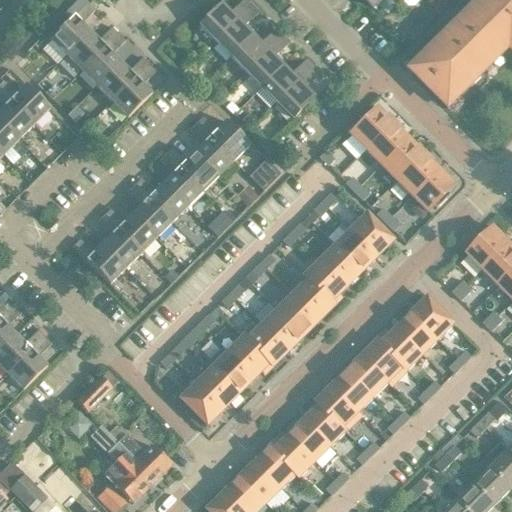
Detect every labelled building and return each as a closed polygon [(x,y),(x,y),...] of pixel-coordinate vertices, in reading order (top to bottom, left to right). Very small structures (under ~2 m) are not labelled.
[(364,0),(375,11),(387,0),(364,0)] [(511,0),(491,0),(480,12),(477,9),(414,72),(448,106),(457,97),(460,100),(484,76),(482,73),(498,57),(501,59),(511,48),(511,0)] [(215,44),(252,8),(245,1),(231,15),(221,6),(199,28),(215,44)] [(51,44),(43,52),(56,66),(65,58),(66,59),(90,35),(82,26),(95,13),(87,5),(50,42),(51,44)] [(230,60),(253,38),(244,29),(259,15),(252,8),(215,44),(230,60)] [(81,74),(119,37),(112,30),(99,43),(90,35),(66,59),(81,74)] [(246,75),(283,39),(276,32),(261,46),(253,38),(230,60),(246,75)] [(97,89),(121,65),(112,57),(126,44),(119,37),(81,74),(97,89)] [(261,90),(283,69),(275,60),(289,46),(283,39),(246,75),(261,90)] [(112,105),(149,67),(142,61),(129,74),(121,65),(97,89),(112,105)] [(276,106),(313,69),(306,63),(291,77),(283,69),(261,90),(276,106)] [(149,67),(112,105),(128,121),(152,97),(143,87),(156,74),(149,67)] [(313,69),(276,106),(292,122),(314,100),(305,91),(320,76),(313,69)] [(0,86),(0,93),(34,127),(50,111),(26,88),(17,97),(3,83),(0,86)] [(0,123),(18,142),(34,127),(0,93),(0,106),(4,111),(0,114),(0,123)] [(366,152),(395,123),(387,115),(383,118),(376,110),(350,136),(366,152)] [(197,127),(234,164),(250,148),(226,124),(217,134),(203,120),(197,127)] [(18,142),(0,123),(0,154),(3,158),(18,142)] [(381,167),(407,142),(399,134),(403,131),(395,123),(366,152),(381,167)] [(218,179),(234,164),(197,127),(190,133),(203,147),(195,155),(218,179)] [(396,183),(425,154),(417,146),(414,149),(407,142),(381,167),(396,183)] [(218,179),(195,155),(186,164),(173,150),(166,157),(203,194),(218,179)] [(328,168),(334,162),(325,153),(319,159),(328,168)] [(411,198),(437,172),(430,165),(433,162),(425,154),(396,183),(411,198)] [(187,210),(203,194),(166,157),(159,164),(172,177),(164,186),(187,210)] [(447,194),(453,188),(437,172),(411,198),(427,214),(433,208),(436,211),(450,197),(447,194)] [(354,194),(360,188),(351,180),(345,185),(354,194)] [(187,210),(164,186),(155,195),(142,181),(135,188),(172,225),(187,210)] [(157,240),(172,225),(135,188),(128,195),(141,208),(133,216),(157,240)] [(363,203),(368,197),(360,188),(354,194),(363,203)] [(322,205),(327,210),(336,202),(330,196),(322,205)] [(313,213),(319,219),(327,210),(322,205),(313,213)] [(385,225),(390,219),(382,210),(376,216),(385,225)] [(157,240),(133,216),(124,225),(111,211),(104,218),(141,256),(157,240)] [(223,215),(208,230),(217,239),(232,224),(223,215)] [(376,259),(392,243),(366,217),(350,233),(376,259)] [(126,271),(141,256),(104,218),(97,225),(111,239),(102,247),(126,271)] [(393,233),(399,228),(390,219),(385,225),(393,233)] [(291,235),(297,241),(305,232),(299,226),(291,235)] [(484,271),(510,246),(494,230),(488,236),(486,233),(472,247),(474,250),(468,256),(484,271)] [(360,274),(376,259),(350,233),(334,248),(360,274)] [(282,243),(288,249),(297,241),(291,235),(282,243)] [(126,271),(102,247),(94,255),(81,242),(73,249),(110,286),(126,271)] [(499,287),(511,274),(511,247),(510,246),(484,271),(499,287)] [(345,289),(360,274),(334,248),(319,263),(345,289)] [(260,265),(266,271),(275,263),(269,257),(260,265)] [(338,296),(345,289),(319,263),(304,279),(333,308),(341,300),(338,296)] [(252,274),(258,280),(266,271),(260,265),(252,274)] [(511,299),(511,274),(499,287),(511,299)] [(318,323),(333,308),(304,279),(303,279),(307,283),(292,297),(318,323)] [(467,297),(472,292),(464,283),(458,289),(467,297)] [(235,302),(244,293),(238,287),(230,296),(235,302)] [(461,303),(467,297),(458,289),(452,294),(461,303)] [(221,304),(227,310),(235,302),(230,296),(221,304)] [(302,338),(318,323),(292,297),(277,312),(302,338)] [(413,316),(439,342),(455,326),(429,300),(413,316)] [(0,323),(15,309),(8,302),(0,310),(0,323)] [(0,354),(17,338),(8,329),(22,315),(15,309),(0,323),(0,354)] [(287,353),(302,338),(277,312),(261,328),(287,353)] [(497,328),(503,322),(494,314),(489,319),(497,328)] [(398,331),(423,357),(439,342),(413,316),(398,331)] [(205,332),(213,323),(208,318),(199,326),(205,332)] [(491,334),(497,328),(489,319),(483,325),(491,334)] [(190,335),(196,341),(205,332),(199,326),(190,335)] [(272,369),(287,353),(261,328),(247,342),(243,339),(242,339),(272,369)] [(408,373),(423,357),(398,331),(390,339),(387,335),(379,343),(408,373)] [(0,368),(8,377),(45,340),(39,333),(26,346),(17,338),(0,354),(0,368)] [(264,377),(272,369),(242,339),(227,355),(253,381),(260,373),(264,377)] [(45,340),(8,377),(24,393),(48,368),(39,360),(52,346),(45,340)] [(379,343),(364,358),(389,384),(393,388),(408,373),(379,343)] [(168,357),(174,362),(183,354),(177,348),(168,357)] [(467,353),(458,361),(464,367),(472,359),(467,353)] [(238,396),(253,381),(227,355),(212,370),(238,396)] [(160,365),(166,371),(174,362),(168,357),(160,365)] [(374,400),(389,384),(364,358),(348,374),(374,400)] [(458,361),(449,370),(455,376),(464,367),(458,361)] [(222,411),(238,396),(212,370),(196,385),(222,411)] [(359,415),(374,400),(348,374),(333,389),(359,415)] [(112,390),(99,377),(75,402),(88,415),(112,390)] [(436,383),(427,392),(433,398),(442,389),(436,383)] [(206,427),(222,411),(196,385),(181,401),(206,427)] [(317,405),(320,408),(321,408),(347,434),(362,418),(359,415),(333,389),(318,404),(317,405)] [(427,392),(419,400),(424,406),(433,398),(427,392)] [(500,403),(489,415),(496,422),(497,423),(508,411),(500,403)] [(306,423),(331,449),(347,434),(321,408),(320,408),(306,423)] [(405,414),(397,422),(402,428),(411,420),(405,414)] [(480,424),(486,431),(496,422),(489,415),(480,424)] [(397,422),(388,431),(394,437),(402,428),(397,422)] [(290,438),(316,464),(331,449),(306,423),(290,438)] [(478,439),(486,431),(480,424),(472,433),(478,439)] [(108,436),(109,435),(104,430),(101,428),(90,440),(107,456),(116,465),(104,477),(134,507),(156,484),(108,436)] [(151,449),(144,456),(116,428),(109,435),(108,436),(156,484),(171,469),(151,449)] [(300,479),(316,464),(290,438),(283,445),(280,442),(272,450),(300,479)] [(374,444),(366,453),(372,459),(380,450),(374,444)] [(511,456),(510,454),(501,446),(484,462),(493,471),(511,490),(511,456)] [(456,449),(446,458),(452,465),(462,455),(456,449)] [(256,465),(282,491),(297,476),(300,480),(300,479),(272,450),(256,465)] [(439,451),(431,459),(432,460),(438,466),(436,468),(443,475),(452,465),(446,458),(439,451)] [(366,453),(357,461),(363,467),(372,459),(366,453)] [(241,480),(266,506),(282,491),(256,465),(241,480)] [(496,507),(511,491),(511,490),(493,471),(476,488),(496,507)] [(335,483),(341,489),(350,481),(344,475),(335,483)] [(23,477),(8,493),(27,511),(50,511),(54,509),(46,501),(47,500),(23,477)] [(226,495),(241,511),(260,511),(266,506),(241,480),(226,495)] [(413,491),(419,498),(429,488),(423,481),(413,491)] [(335,483),(327,492),(332,498),(341,489),(335,483)] [(97,498),(109,511),(117,511),(124,506),(108,488),(97,498)] [(467,511),(491,511),(496,507),(476,488),(459,504),(467,511)] [(411,506),(419,498),(413,491),(405,499),(411,506)] [(241,511),(226,495),(210,511),(241,511)]
